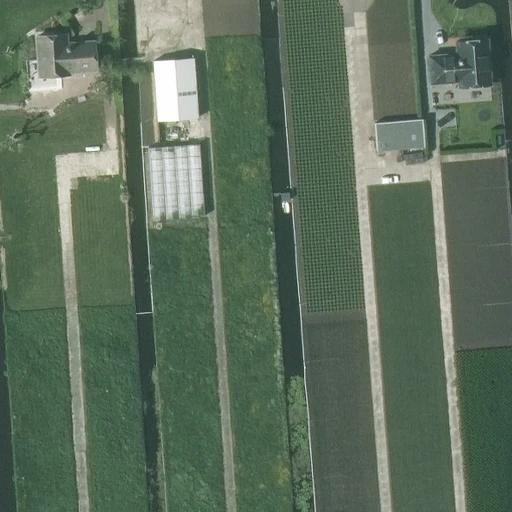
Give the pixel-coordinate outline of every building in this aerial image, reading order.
[(66,44),(65,35),(35,37),(38,77),(68,75),(68,72),(95,70),(93,42),(66,44)] [(446,55),(425,56),(427,84),(455,82),(455,88),(487,85),(484,40),(452,42),(453,57),(446,57),(446,55)] [(153,61),(157,121),(197,118),(192,58),(153,61)] [(374,123),(376,151),(424,147),(422,119),(374,123)] [(147,148),(152,220),(204,217),(199,144),(147,148)]
